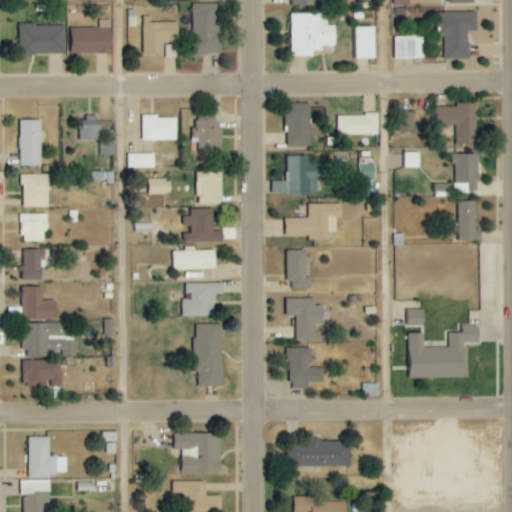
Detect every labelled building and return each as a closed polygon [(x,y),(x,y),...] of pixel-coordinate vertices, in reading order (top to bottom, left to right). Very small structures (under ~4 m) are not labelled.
[(219,3),(192,4),(193,53),(220,53),(219,3)] [(444,59),(470,58),(469,32),(477,31),(477,12),(443,13),(444,59)] [(291,56),(314,56),(314,51),(322,51),(322,47),(336,47),(336,26),(327,26),(327,14),(291,14),(291,56)] [(178,41),(178,23),(152,23),(151,16),(143,17),(144,55),(164,54),(163,41),(178,41)] [(99,28),(71,28),(72,54),(112,53),(111,20),(99,20),(99,28)] [(65,25),(19,26),(20,55),(65,54),(65,25)] [(353,59),(376,58),(375,27),(353,27),(353,59)] [(423,37),(394,37),(394,59),(423,58),(423,37)] [(455,144),(476,145),(477,103),(456,103),(456,107),(437,107),(437,126),(456,126),(455,144)] [(286,147),(310,147),(311,104),(287,104),(286,147)] [(399,132),(414,132),(413,111),(398,112),(399,132)] [(198,140),(198,153),(222,154),(222,128),(216,128),(216,114),(197,113),(197,128),(192,128),(192,140),(198,140)] [(337,115),(337,135),(378,135),(378,115),(337,115)] [(176,117),(142,117),(142,141),(176,141),(176,117)] [(81,140),(101,140),(101,119),(80,120),(81,140)] [(39,121),(17,121),(17,166),(39,166),(39,121)] [(419,152),(403,153),(403,168),(420,168),(419,152)] [(154,154),(127,154),(128,169),(154,168),(154,154)] [(478,154),(454,154),(455,185),(460,184),(460,191),(479,191),(478,154)] [(317,194),(317,179),(330,179),(330,169),(310,169),(309,156),(287,156),(287,194),(317,194)] [(374,164),(368,164),(368,157),(360,158),(361,196),(375,196),(374,164)] [(221,172),(196,172),(197,204),(222,204),(221,172)] [(23,208),(49,207),(48,174),(22,175),(23,208)] [(148,179),(148,194),(168,195),(168,179),(148,179)] [(481,241),(481,229),(476,229),(475,201),(458,202),(459,241),(481,241)] [(285,219),(286,237),(308,236),(308,240),(329,240),(328,232),(337,232),(336,218),(343,218),(342,204),(308,204),(308,218),(285,219)] [(188,243),(221,242),(221,232),(214,232),(213,209),(191,210),(191,216),(183,217),(184,226),(188,226),(188,243)] [(48,214),(21,214),(21,242),(44,242),(44,231),(48,231),(48,214)] [(23,280),(43,281),(44,250),(24,250),(23,280)] [(172,252),(172,270),(216,270),(216,250),(172,252)] [(305,250),(287,251),(288,282),(292,282),(292,290),(312,289),(311,277),(306,278),(305,250)] [(224,284),(185,283),(185,298),(182,298),(182,317),(215,317),(215,294),(224,295),(224,284)] [(43,287),(23,287),(22,319),(56,320),(57,301),(43,301),(43,287)] [(315,299),(286,299),(287,316),(296,316),(296,341),(315,340),(315,323),(323,323),(323,306),(315,306),(315,299)] [(408,326),(424,326),(424,310),(408,310),(408,326)] [(24,323),(23,357),(48,358),(48,350),(62,350),(62,357),(76,357),(76,338),(65,337),(65,324),(24,323)] [(194,373),(198,373),(198,387),(222,387),(222,325),(194,325),(194,373)] [(467,378),(467,343),(479,343),(479,326),(462,326),(462,333),(449,333),(449,348),(424,348),(424,333),(410,333),(410,378),(467,378)] [(311,348),(288,348),(289,389),(308,389),(308,382),(323,382),(323,368),(311,368),(311,348)] [(22,361),(23,387),(49,386),(61,385),(60,360),(22,361)] [(379,384),(362,384),(362,396),(378,396),(379,384)] [(116,432),(103,433),(104,454),(117,453),(116,432)] [(175,451),(182,451),(182,474),(221,473),(221,434),(174,434),(175,451)] [(49,437),(28,437),(28,477),(67,477),(67,456),(49,457),(49,437)] [(296,441),(296,467),(324,467),(324,466),(350,466),(350,441),(296,441)] [(43,511),(43,504),(50,504),(49,480),(22,481),(22,511),(43,511)] [(220,511),(221,496),(205,496),(206,482),(173,482),(172,501),(185,501),(184,511),(220,511)] [(293,511),(345,511),(346,501),(294,499),(293,511)]
